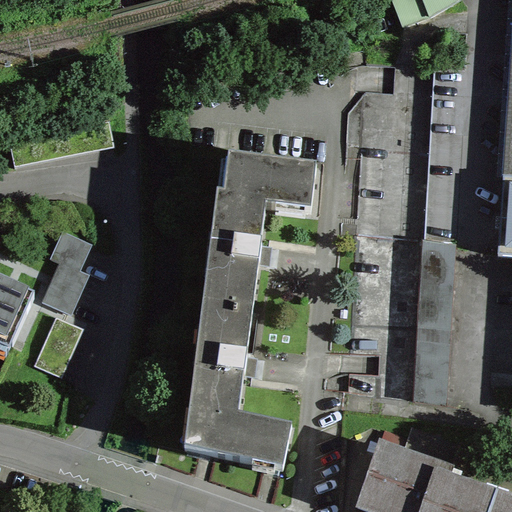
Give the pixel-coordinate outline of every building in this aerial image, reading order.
[(424,0),(395,0),(393,1),(406,29),(433,18),(424,0)] [(461,1),(460,0),(424,0),(433,18),(461,1)] [(511,55),(466,53),(466,67),(462,134),(506,137),(504,180),(511,180),(511,55)] [(425,242),(455,243),(462,134),(466,67),(435,66),(425,242)] [(15,168),(115,147),(109,121),(10,142),(15,168)] [(218,196),(185,450),(283,472),(291,430),(239,419),(245,372),(261,253),(267,210),(312,216),(318,171),(230,160),(225,197),(218,196)] [(511,180),(504,180),(499,258),(511,259),(511,180)] [(91,246),(63,234),(51,261),(60,264),(79,273),(91,246)] [(455,243),(425,242),(416,403),(448,406),(455,243)] [(79,273),(60,264),(43,304),(70,315),(87,276),(79,273)] [(0,341),(13,348),(35,299),(0,283),(0,341)] [(85,330),(57,318),(35,367),(63,380),(85,330)] [(370,511),(511,511),(511,499),(451,478),(453,471),(380,446),(358,508),(370,511)]
